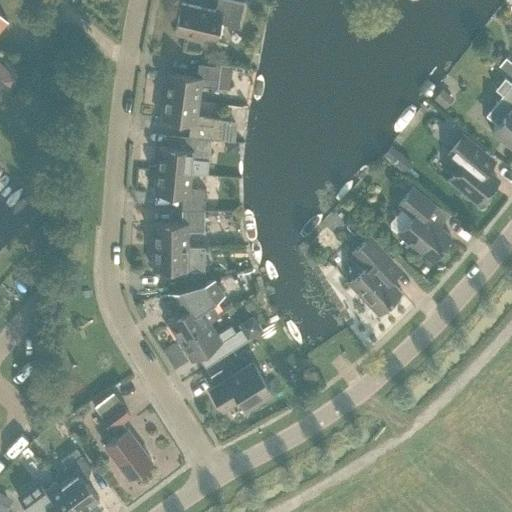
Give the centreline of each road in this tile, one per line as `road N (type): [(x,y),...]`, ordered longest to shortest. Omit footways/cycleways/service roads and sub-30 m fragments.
road 1 (residential): [(215,477),(122,326),(109,288),(120,108),(139,0)]
road 2 (tertiary): [(215,477),(318,419),(389,365),(511,232)]
road 3 (track): [(511,329),(431,414),(279,511)]
